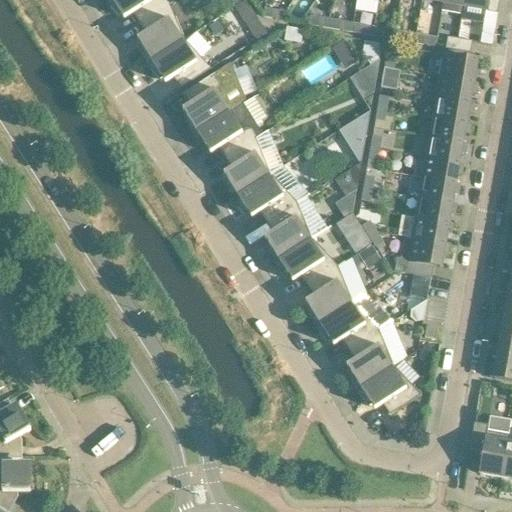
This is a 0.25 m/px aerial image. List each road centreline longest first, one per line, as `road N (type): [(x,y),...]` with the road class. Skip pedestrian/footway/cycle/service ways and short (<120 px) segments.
road 1 (residential): [(444,467),(371,454),(344,438),(61,0)]
road 2 (tertiary): [(222,511),(194,414),(0,113)]
road 3 (residential): [(444,467),(511,60)]
road 4 (tertiary): [(0,176),(159,423),(184,511)]
road 5 (residential): [(89,466),(0,318)]
